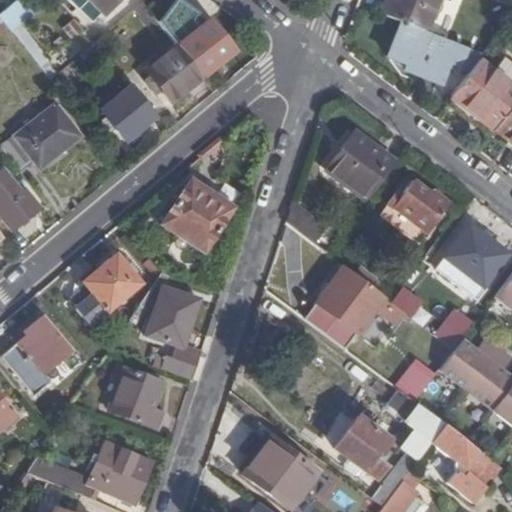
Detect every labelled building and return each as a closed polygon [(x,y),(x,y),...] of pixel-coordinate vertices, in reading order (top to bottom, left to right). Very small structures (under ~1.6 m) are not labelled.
[(15,4),(11,0),(0,0),(0,6),(5,12),(15,4)] [(55,0),(87,29),(101,13),(104,16),(119,0),(55,0)] [(439,0),(388,0),(382,18),(403,27),(426,35),(439,0)] [(511,0),(486,0),(511,9),(511,0)] [(15,4),(5,12),(0,16),(0,18),(8,28),(28,12),(18,1),(15,4)] [(156,22),(142,5),(134,12),(147,29),(156,22)] [(187,19),(166,35),(177,48),(197,32),(187,19)] [(177,48),(201,79),(232,55),(207,24),(197,32),(177,48)] [(426,35),(403,27),(394,49),(411,56),(404,74),(439,87),(447,65),(460,69),(467,50),(426,35)] [(169,104),(201,79),(177,48),(145,73),(151,81),(145,86),(155,98),(161,93),(169,104)] [(478,63),(450,101),(493,134),(511,107),(511,69),(502,62),(492,74),(478,63)] [(124,142),(155,118),(131,87),(100,112),(124,142)] [(511,107),(493,134),(511,148),(511,107)] [(1,151),(18,173),(33,163),(40,171),(79,140),(55,109),(1,151)] [(325,174),(365,204),(393,167),(354,137),(325,174)] [(0,173),(0,218),(11,231),(38,209),(24,193),(20,196),(1,173),(0,173)] [(159,228),(202,256),(232,210),(189,182),(159,228)] [(418,248),(448,207),(431,194),(428,198),(411,185),(383,222),(418,248)] [(292,207),(285,227),(313,248),(325,232),(292,207)] [(482,290),(507,257),(468,228),(444,261),(482,290)] [(137,286),(113,258),(81,285),(91,297),(74,311),(88,327),(137,286)] [(353,279),(342,270),(315,306),(342,328),(370,291),(353,279)] [(353,279),(370,291),(372,292),(377,285),(359,271),(353,279)] [(511,277),(495,301),(511,313),(511,277)] [(391,306),(396,299),(377,285),(372,292),(391,306)] [(190,383),(200,355),(181,348),(196,302),(165,292),(161,305),(156,303),(145,338),(167,345),(158,372),(190,383)] [(454,308),(427,347),(445,360),(472,321),(454,308)] [(33,398),(49,385),(41,377),(69,354),(40,319),(21,335),(24,339),(1,359),(33,398)] [(454,354),(439,374),(511,430),(511,381),(503,374),(511,362),(485,342),(476,353),(463,343),(454,354)] [(149,411),(158,385),(120,372),(106,415),(154,431),(159,415),(149,411)] [(424,431),(371,501),(382,509),(399,486),(408,474),(429,447),(442,428),(415,407),(400,396),(392,407),(424,431)] [(0,400),(0,430),(14,418),(0,400)] [(373,461),(387,443),(355,420),(331,452),(373,482),(383,469),(373,461)] [(499,471),(442,428),(429,447),(450,462),(459,468),(451,480),(445,487),(472,506),(499,471)] [(284,510),(312,473),(266,438),(239,476),(284,510)] [(86,482),(35,461),(26,474),(71,492),(88,500),(93,489),(132,507),(150,465),(103,444),(86,482)] [(445,476),(451,480),(459,468),(450,462),(445,469),(445,476)] [(382,509),(380,511),(405,511),(416,498),(399,486),(382,509)] [(380,511),(382,509),(371,501),(363,511),(380,511)]
